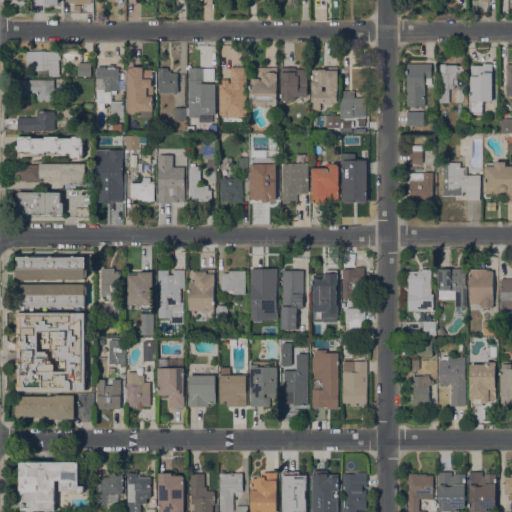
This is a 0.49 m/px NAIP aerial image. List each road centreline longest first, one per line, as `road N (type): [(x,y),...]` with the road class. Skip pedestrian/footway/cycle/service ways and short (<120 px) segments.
road 1 (residential): [(511,438),(0,439)]
road 2 (residential): [(387,511),(386,0)]
road 3 (residential): [(511,234),(0,233)]
road 4 (residential): [(511,29),(0,29)]
